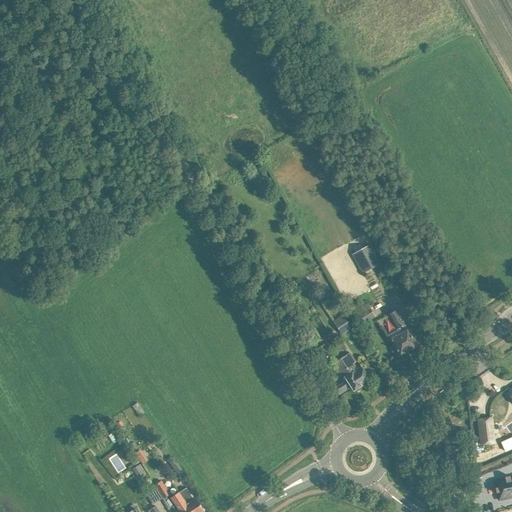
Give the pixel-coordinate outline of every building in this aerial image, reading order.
[(351,255),(362,274),(380,263),(370,244),(351,255)] [(335,293),(328,297),(333,304),(339,300),(335,293)] [(356,314),(363,325),(375,317),(369,306),(356,314)] [(387,335),(399,355),(416,345),(410,335),(412,334),(409,329),(407,330),(395,310),(388,315),(396,330),(387,335)] [(333,322),(342,335),(352,328),(343,314),(333,322)] [(345,377),(344,377),(353,391),(369,380),(360,367),(354,371),(351,365),(355,362),(349,353),(335,362),(345,377)] [(494,443),(491,418),(478,420),(481,444),(494,443)] [(511,437),(501,442),(505,451),(511,448),(511,437)] [(140,450),(135,453),(142,464),(147,461),(140,450)] [(172,466),(181,480),(187,476),(177,462),(172,466)] [(140,464),(133,468),(135,472),(142,467),(140,464)] [(511,480),(497,482),(500,501),(511,499),(511,480)] [(154,485),(163,499),(170,494),(161,481),(154,485)] [(186,488),(179,493),(191,511),(204,511),(195,498),(193,499),(186,488)] [(191,511),(179,493),(171,498),(179,509),(177,510),(178,511),(191,511)]
